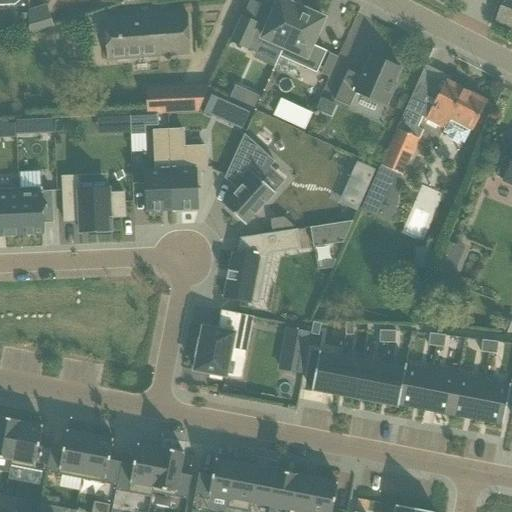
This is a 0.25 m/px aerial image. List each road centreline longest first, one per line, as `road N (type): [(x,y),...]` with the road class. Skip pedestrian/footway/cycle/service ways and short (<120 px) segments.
road 1 (residential): [(0,266),(185,258),(156,409)]
road 2 (residential): [(156,409),(472,471)]
road 3 (residential): [(0,380),(156,409)]
road 4 (unknown): [(166,259),(202,224),(218,128)]
road 5 (residential): [(511,63),(385,0)]
